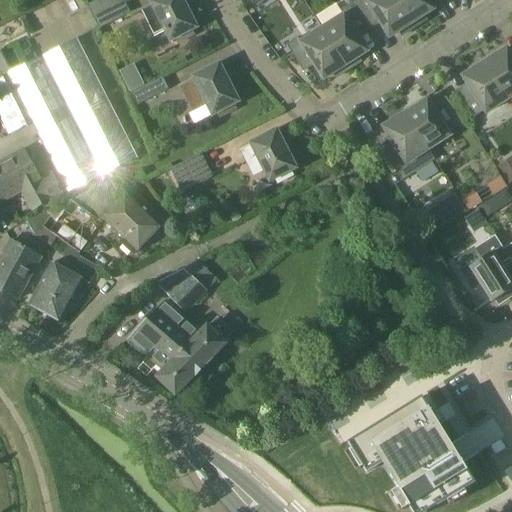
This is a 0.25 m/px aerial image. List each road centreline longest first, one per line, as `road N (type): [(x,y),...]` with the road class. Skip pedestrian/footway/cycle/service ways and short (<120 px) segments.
road 1 (residential): [(511,5),(322,119),(302,110),(251,53),(219,0)]
road 2 (tertiary): [(259,511),(210,464),(0,331)]
